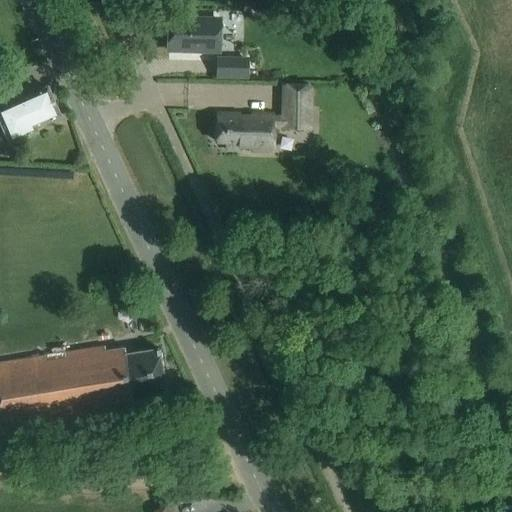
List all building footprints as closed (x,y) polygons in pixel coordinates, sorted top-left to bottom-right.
[(217,54),(218,22),(172,20),(171,52),(217,54)] [(249,58),(217,57),(216,79),(248,80),(249,58)] [(273,116),(273,112),(250,112),(250,115),(240,115),(240,112),(215,111),(215,146),(221,146),(221,153),(239,153),(239,150),(249,150),(249,153),(272,153),(273,130),(311,130),(312,87),(280,86),(280,116),(273,116)] [(59,117),(46,88),(0,107),(0,125),(8,144),(36,131),(35,127),(59,117)] [(0,437),(136,414),(134,401),(169,395),(162,349),(128,355),(127,348),(106,351),(105,348),(0,365),(0,437)]
